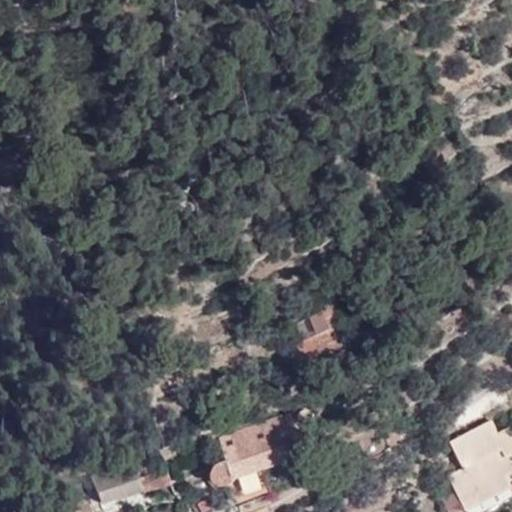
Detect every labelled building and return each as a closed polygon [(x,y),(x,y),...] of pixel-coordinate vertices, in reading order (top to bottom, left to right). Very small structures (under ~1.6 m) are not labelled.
[(286,347),(296,371),(346,350),(336,326),(332,327),(327,318),(333,316),(329,307),(310,315),(318,333),(286,347)] [(235,481),(241,479),(298,458),(296,453),(311,447),(297,411),(219,440),(228,464),(235,481)] [(453,441),(465,467),(451,474),(468,509),(511,487),(509,481),(511,479),(511,427),(499,433),(493,421),(453,441)] [(141,491),(136,479),(129,459),(90,473),(101,505),(141,491)] [(240,485),(241,479),(235,481),(228,464),(219,466),(215,468),(212,475),(213,484),(218,489),(223,492),(233,492),(240,485)] [(173,480),(169,468),(136,479),(141,491),(173,480)] [(196,505),(199,511),(220,511),(214,497),(196,505)]
